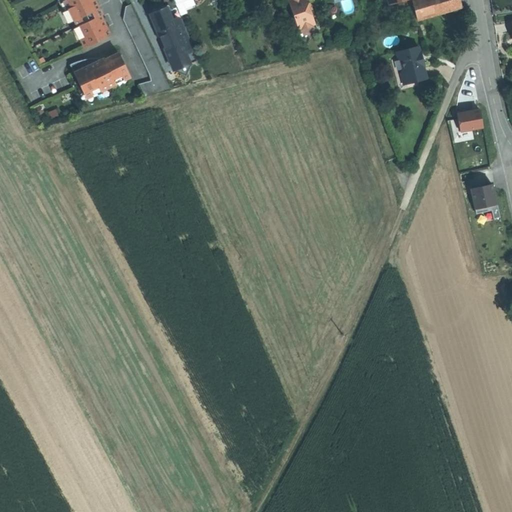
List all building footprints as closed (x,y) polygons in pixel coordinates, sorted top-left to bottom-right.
[(67,0),(77,19),(77,18),(81,25),(87,35),(83,37),(84,38),(88,46),(114,33),(104,14),(102,8),(97,0),(67,0)] [(292,0),(303,29),(319,23),(311,0),(292,0)] [(429,0),(417,3),(421,18),(465,5),(464,0),(429,0)] [(191,75),(196,63),(191,50),(195,48),(197,43),(186,19),(181,17),(177,19),(172,6),(160,1),(156,9),(183,72),(191,75)] [(130,6),(127,18),(140,12),(135,3),(130,6)] [(173,55),(179,70),(183,72),(156,9),(155,13),(161,26),(173,55)] [(153,80),(159,92),(162,91),(176,87),(170,76),(156,46),(140,12),(127,18),(154,73),(155,80),(153,80)] [(81,25),(74,28),(80,40),(84,38),(83,37),(87,35),(81,25)] [(405,58),(409,71),(411,81),(420,78),(422,80),(432,77),(430,71),(428,65),(429,64),(428,58),(426,57),(423,45),(401,50),(403,57),(405,58)] [(102,84),(104,89),(120,81),(117,76),(131,69),(122,51),(108,58),(108,57),(103,59),(92,64),(89,58),(81,60),(74,64),(88,91),(102,84)] [(409,71),(405,72),(408,83),(422,80),(420,78),(411,81),(409,71)] [(142,83),(146,96),(158,92),(159,92),(153,80),(142,83)] [(87,98),(104,89),(102,84),(88,91),(85,93),(87,98)] [(481,108),(457,111),(458,131),(483,129),(481,108)] [(494,218),(500,217),(494,183),(470,187),(475,213),(492,210),(494,218)]
